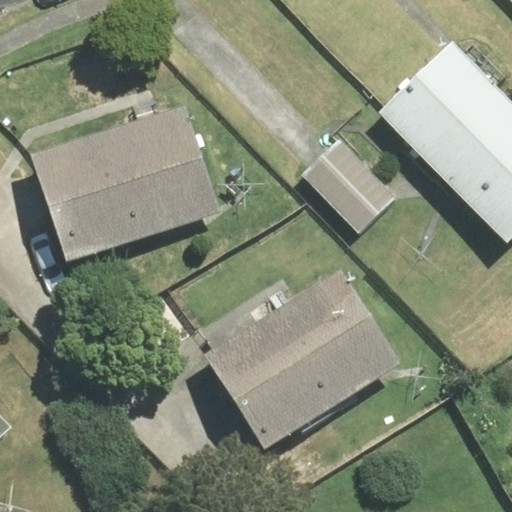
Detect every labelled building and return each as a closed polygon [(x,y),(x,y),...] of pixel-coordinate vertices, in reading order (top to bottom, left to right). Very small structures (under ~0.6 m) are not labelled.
[(511,100),(459,47),(387,117),(511,245),(511,100)] [(39,159),(73,264),(223,215),(189,110),(39,159)] [(349,137),(308,178),(364,236),(406,195),(349,137)] [(210,356),(271,453),(410,368),(350,270),(210,356)] [(0,450),(18,432),(0,413),(0,450)]
